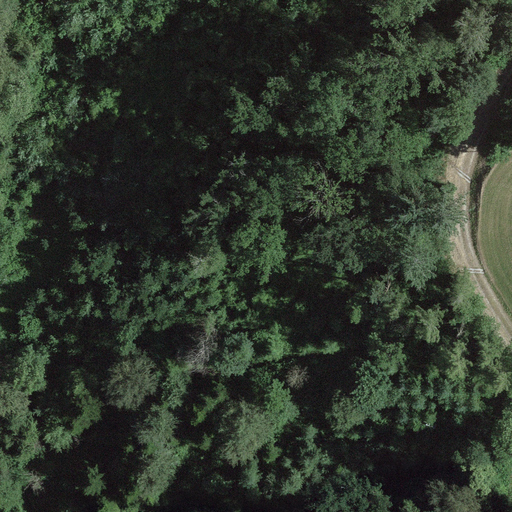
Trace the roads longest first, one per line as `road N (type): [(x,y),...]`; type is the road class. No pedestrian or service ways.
road 1 (track): [(45,511),(90,446),(144,394),(166,384),(346,351),(400,351),(511,376)]
road 2 (track): [(511,334),(479,272),(460,197),(475,135),(511,75)]
